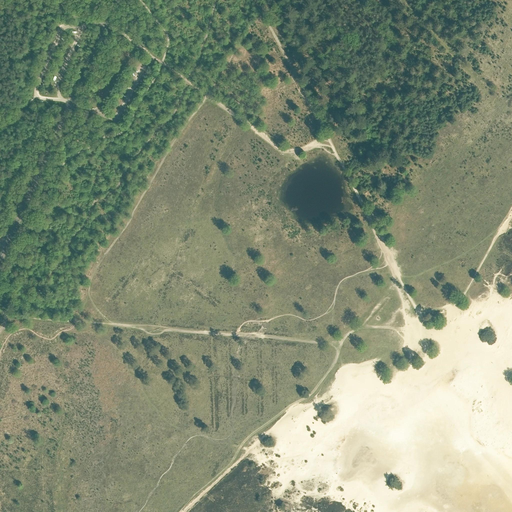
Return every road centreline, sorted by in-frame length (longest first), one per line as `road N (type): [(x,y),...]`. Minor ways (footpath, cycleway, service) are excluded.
road 1 (track): [(26,317),(93,203),(117,187),(172,116),(186,80)]
road 2 (tertiary): [(0,259),(118,0)]
road 3 (track): [(182,511),(250,434),(315,389),(340,344)]
road 4 (track): [(261,10),(332,148)]
road 5 (track): [(206,95),(283,151),(332,148)]
road 6 (track): [(511,215),(428,332)]
road 7 (track): [(332,148),(388,257)]
